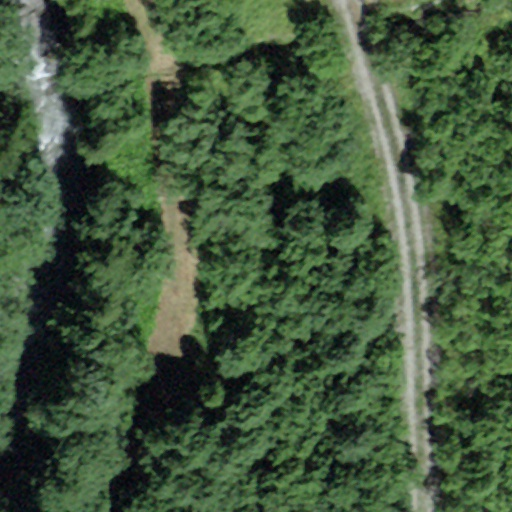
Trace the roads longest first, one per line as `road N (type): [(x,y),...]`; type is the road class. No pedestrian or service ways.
road 1 (track): [(139,0),(168,94),(183,216),(177,301),(141,511)]
road 2 (track): [(353,0),(407,208),(424,511)]
